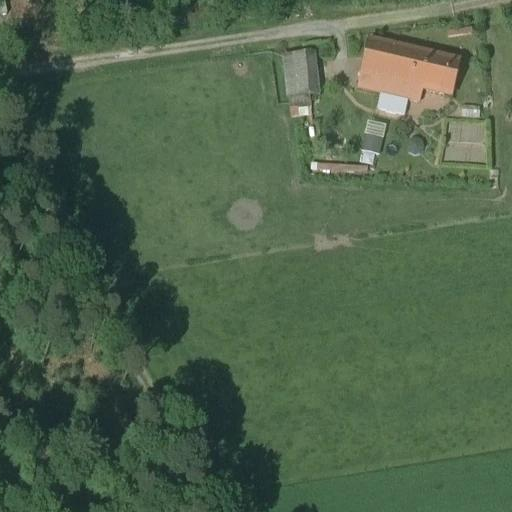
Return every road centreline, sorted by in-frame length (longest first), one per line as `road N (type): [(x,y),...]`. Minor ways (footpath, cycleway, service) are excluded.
road 1 (track): [(491,0),(0,76)]
road 2 (track): [(0,105),(70,317),(205,511)]
